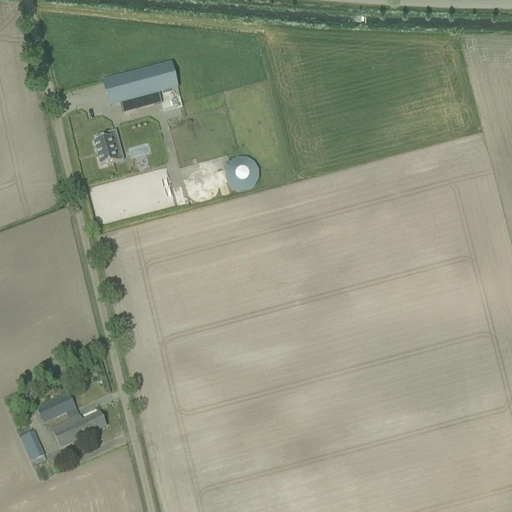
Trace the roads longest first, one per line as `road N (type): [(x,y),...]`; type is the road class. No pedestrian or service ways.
road 1 (unclassified): [(149,511),(29,0)]
road 2 (unclassified): [(511,5),(340,0)]
